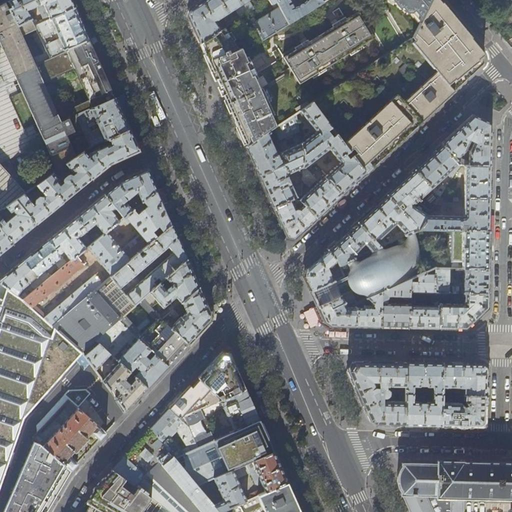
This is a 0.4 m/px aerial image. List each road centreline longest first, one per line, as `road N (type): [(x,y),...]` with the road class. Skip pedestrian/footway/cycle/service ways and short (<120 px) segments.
road 1 (residential): [(505,61),(257,291)]
road 2 (residential): [(61,511),(80,481),(257,291)]
road 3 (residential): [(500,347),(511,116)]
road 4 (residential): [(190,139),(115,172),(1,265)]
road 5 (residential): [(281,344),(500,347)]
road 6 (residential): [(497,446),(328,445)]
road 7 (secondary): [(257,291),(190,139)]
road 8 (secondary): [(190,139),(138,24)]
